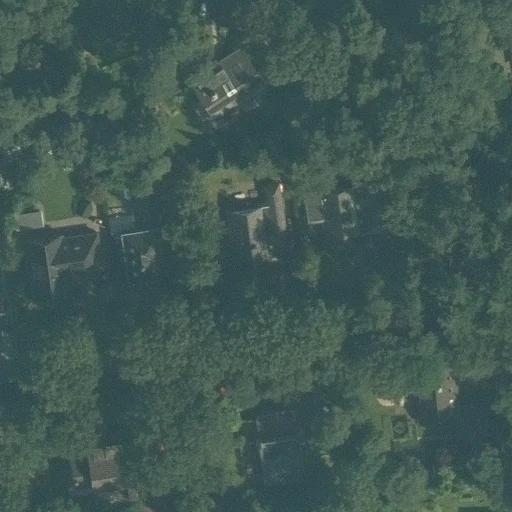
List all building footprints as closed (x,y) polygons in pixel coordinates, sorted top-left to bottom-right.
[(191,77),(190,77),(204,99),(203,100),(213,116),(214,115),(213,113),(262,80),(264,83),(264,82),(254,66),(272,54),(273,56),(274,55),(255,27),(235,40),(240,47),(192,78),(191,77)] [(111,127),(93,129),(96,150),(113,148),(111,127)] [(363,182),(304,191),(308,219),(324,217),(327,236),(336,235),(344,241),(349,233),(393,227),(384,167),(369,169),(370,174),(362,176),(363,182)] [(160,172),(124,178),(130,217),(166,212),(160,172)] [(268,204),(229,209),(236,261),(268,257),(266,240),(286,237),(278,184),(265,186),(268,204)] [(17,225),(43,222),(42,208),(15,211),(17,225)] [(124,245),(119,246),(121,259),(126,258),(129,277),(141,275),(142,277),(155,276),(155,273),(157,273),(153,242),(151,226),(122,230),(124,245)] [(29,257),(26,260),(27,268),(31,270),(34,290),(67,286),(64,267),(75,266),(75,267),(100,264),(96,232),(59,237),(59,234),(31,238),(34,256),(29,257)] [(412,367),(390,370),(392,392),(414,389),(414,388),(420,387),(423,414),(456,410),(459,434),(491,431),(487,400),(457,404),(452,363),(418,367),(418,368),(412,369),(412,367)] [(294,410),(255,415),(264,483),(304,477),(294,410)] [(88,452),(70,455),(75,487),(92,484),(93,486),(126,481),(129,498),(177,491),(173,466),(141,471),(136,433),(86,440),(88,452)]
